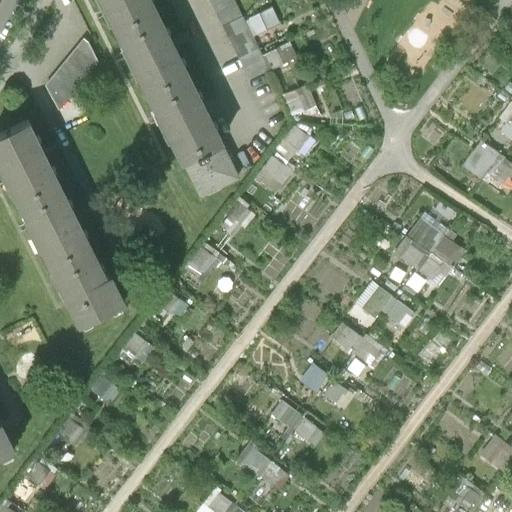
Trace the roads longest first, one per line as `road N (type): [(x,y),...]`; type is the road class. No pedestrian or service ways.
road 1 (track): [(506,0),(112,511)]
road 2 (track): [(340,511),(511,291)]
road 3 (track): [(397,141),(331,0)]
road 4 (track): [(390,150),(511,234)]
